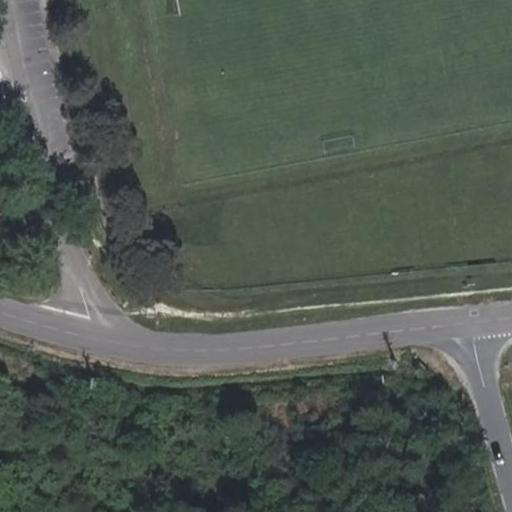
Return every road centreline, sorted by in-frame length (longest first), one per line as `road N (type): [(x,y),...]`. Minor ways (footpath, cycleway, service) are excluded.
road 1 (secondary): [(474,321),(240,350),(94,341)]
road 2 (residential): [(20,107),(92,314),(94,341)]
road 3 (tertiary): [(511,462),(474,321)]
